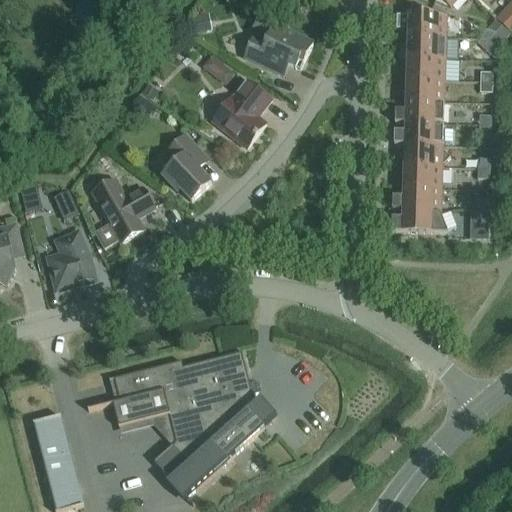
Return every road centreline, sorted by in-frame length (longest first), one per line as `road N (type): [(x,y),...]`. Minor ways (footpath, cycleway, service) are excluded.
road 1 (residential): [(359,85),(328,89),(247,191),(143,269),(144,302)]
road 2 (residential): [(354,308),(359,85)]
road 3 (residential): [(354,308),(258,287),(144,302)]
road 4 (unknown): [(53,325),(101,511)]
road 5 (unclassified): [(481,407),(427,355),(354,308)]
road 6 (residential): [(144,302),(0,338)]
road 7 (secondary): [(389,511),(414,473),(481,407)]
